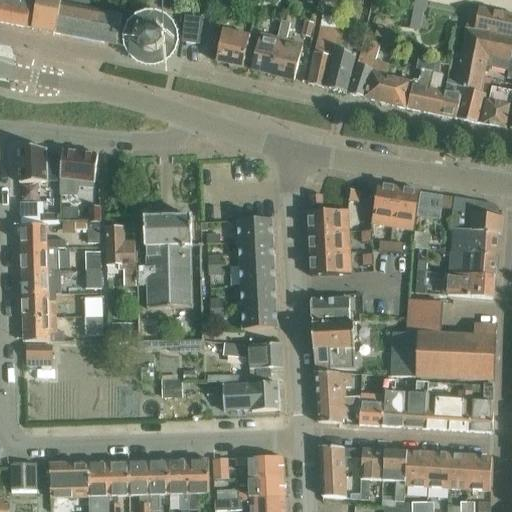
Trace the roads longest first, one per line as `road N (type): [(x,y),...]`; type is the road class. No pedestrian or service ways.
road 1 (residential): [(81,88),(91,53),(511,141)]
road 2 (residential): [(303,438),(6,449),(2,356)]
road 3 (residential): [(303,438),(290,151)]
road 4 (residential): [(511,198),(503,446)]
road 5 (secondary): [(511,189),(290,151)]
road 6 (residential): [(188,117),(176,140),(159,142),(0,130)]
road 7 (residential): [(503,446),(303,438)]
